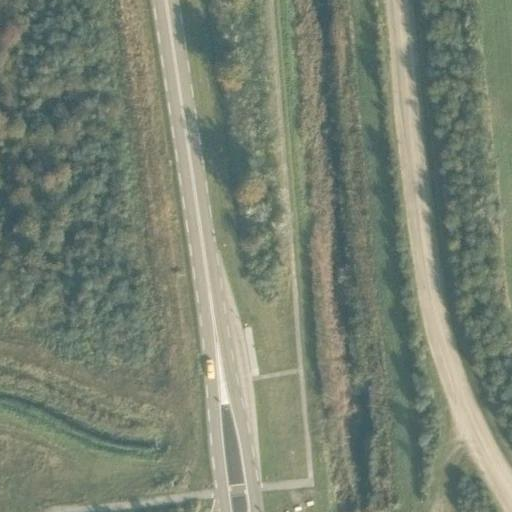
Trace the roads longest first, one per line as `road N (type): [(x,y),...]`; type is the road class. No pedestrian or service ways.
road 1 (primary): [(241,511),(162,0)]
road 2 (track): [(511,488),(462,405),(433,318),(399,0)]
